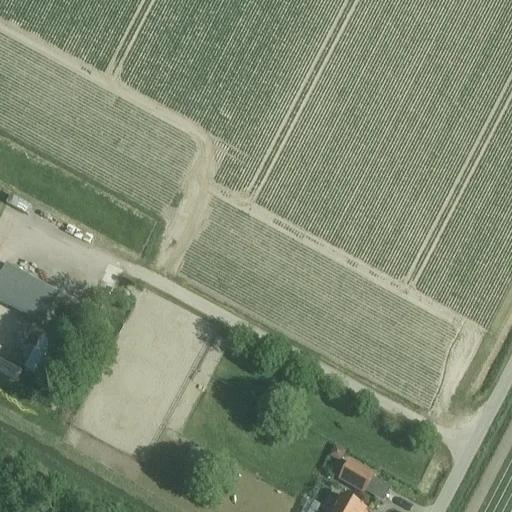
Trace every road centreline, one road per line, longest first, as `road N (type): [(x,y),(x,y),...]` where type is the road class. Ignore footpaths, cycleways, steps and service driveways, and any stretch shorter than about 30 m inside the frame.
road 1 (track): [(151,279),(162,260),(444,411),(469,448)]
road 2 (unclassified): [(436,511),(511,366)]
